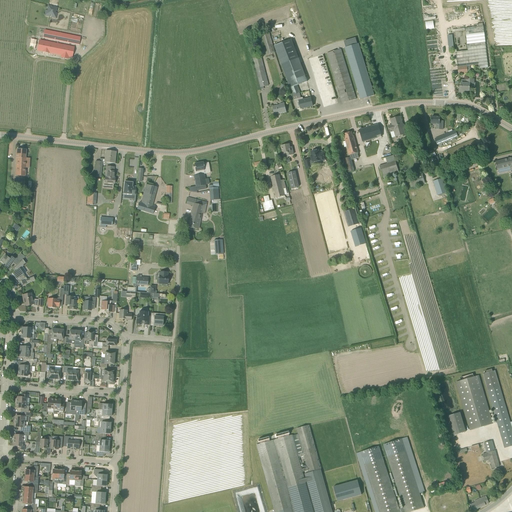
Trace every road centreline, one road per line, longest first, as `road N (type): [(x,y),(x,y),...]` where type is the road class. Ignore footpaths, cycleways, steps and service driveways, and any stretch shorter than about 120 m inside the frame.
road 1 (tertiary): [(185,153),(421,102),(469,106),(511,129)]
road 2 (residential): [(173,340),(185,153)]
road 3 (tertiary): [(185,153),(0,135)]
road 4 (track): [(160,511),(173,340)]
road 5 (track): [(62,142),(72,69),(93,20)]
road 6 (residential): [(128,337),(107,322),(10,316)]
